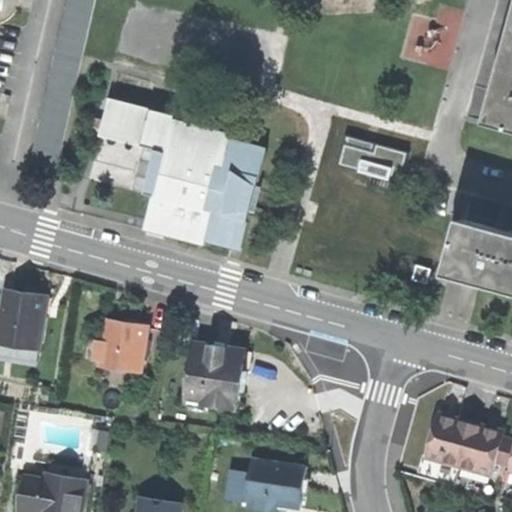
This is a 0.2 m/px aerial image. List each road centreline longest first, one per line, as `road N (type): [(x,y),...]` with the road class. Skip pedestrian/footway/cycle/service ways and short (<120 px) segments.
road 1 (residential): [(0,225),(321,316)]
road 2 (residential): [(321,316),(361,454)]
road 3 (residential): [(361,454),(405,338)]
